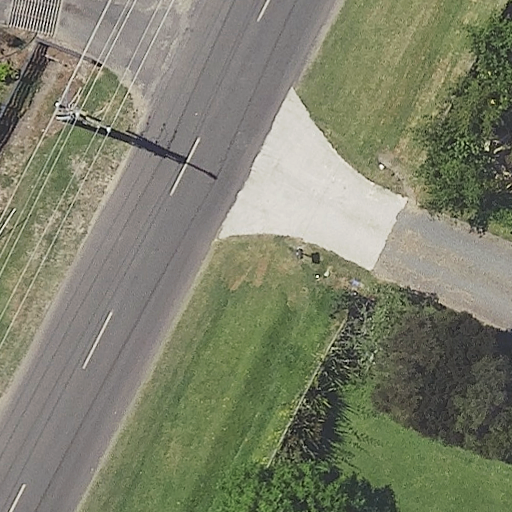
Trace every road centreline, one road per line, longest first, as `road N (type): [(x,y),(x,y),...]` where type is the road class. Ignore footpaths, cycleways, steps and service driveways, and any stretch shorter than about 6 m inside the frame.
road 1 (unclassified): [(283,0),(24,511)]
road 2 (unknown): [(0,24),(212,140)]
